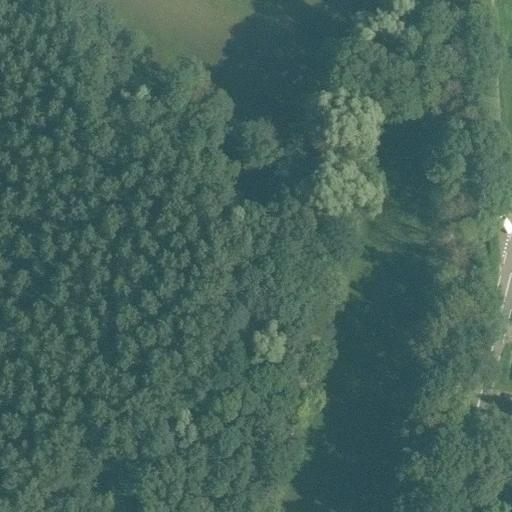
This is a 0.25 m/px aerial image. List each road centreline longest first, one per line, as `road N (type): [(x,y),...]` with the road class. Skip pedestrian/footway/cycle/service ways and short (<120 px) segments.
road 1 (unclassified): [(510,270),(485,0)]
road 2 (unclassified): [(462,511),(510,270)]
